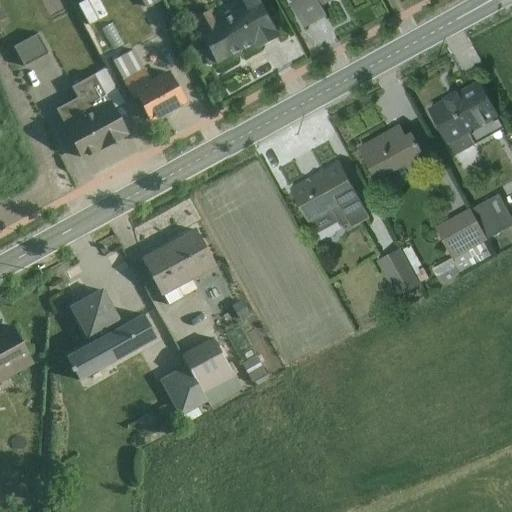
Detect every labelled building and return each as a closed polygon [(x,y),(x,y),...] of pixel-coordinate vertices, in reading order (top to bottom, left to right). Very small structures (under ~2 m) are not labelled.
[(0,0),(0,13),(14,6),(11,0),(0,0)] [(209,72),(275,37),(255,0),(237,0),(185,28),(209,72)] [(343,0),(277,0),(295,29),(343,0)] [(37,33),(13,45),(24,66),(48,53),(37,33)] [(145,122),(181,101),(162,68),(149,76),(132,47),(109,60),(145,122)] [(78,157),(126,132),(95,74),(71,87),(77,98),(54,110),(78,157)] [(445,146),(495,119),(474,81),(424,109),(445,146)] [(404,169),(425,158),(406,124),(355,153),(371,181),(401,164),(404,169)] [(341,229),(367,215),(337,161),(285,190),(310,235),(336,220),(341,229)] [(491,249),(475,217),(445,232),(461,264),(491,249)] [(158,297),(212,267),(191,230),(137,260),(158,297)] [(398,253),(378,263),(402,306),(421,295),(398,253)] [(75,381),(153,337),(138,310),(118,321),(97,284),(63,303),(83,339),(59,352),(75,381)] [(225,304),(238,299),(233,288),(221,293),(225,304)] [(0,379),(30,363),(8,322),(0,326),(0,379)] [(163,392),(180,423),(209,407),(201,394),(237,374),(223,348),(187,367),(192,377),(163,392)]
